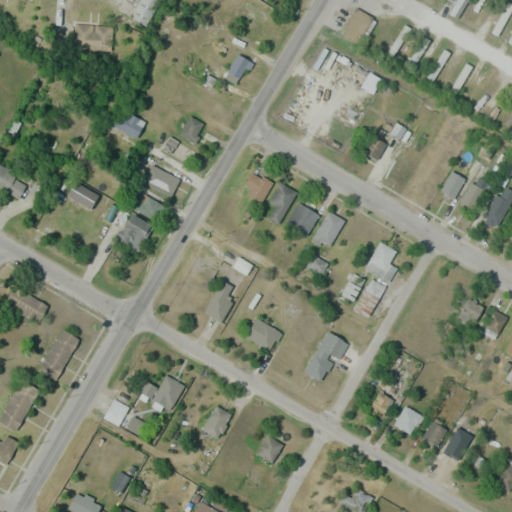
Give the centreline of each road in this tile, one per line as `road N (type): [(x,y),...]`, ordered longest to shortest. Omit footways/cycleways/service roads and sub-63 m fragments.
road 1 (residential): [(23,511),(255,125),(319,0)]
road 2 (residential): [(0,238),(484,511)]
road 3 (residential): [(442,240),(282,511)]
road 4 (residential): [(255,125),(511,281)]
